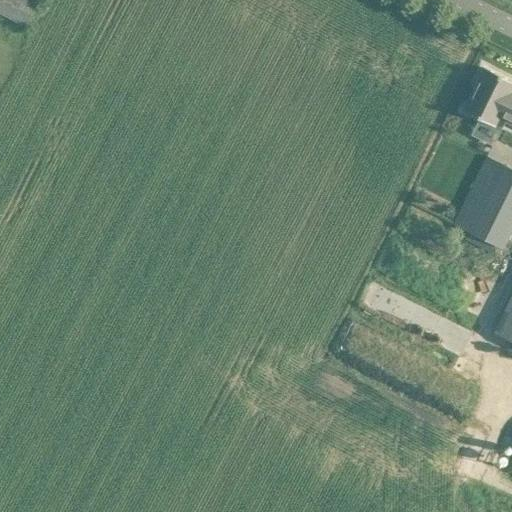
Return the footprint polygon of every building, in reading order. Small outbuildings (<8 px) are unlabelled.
[(28,0),(0,0),(0,13),(27,27),(37,4),(28,0)] [(511,123),(511,92),(511,90),(511,81),(484,68),(463,111),(494,126),(499,117),(511,123)] [(511,169),(487,157),(453,224),(499,248),(511,222),(511,169)] [(392,251),(387,265),(427,277),(431,263),(392,251)] [(511,301),(496,335),(511,342),(511,301)]
